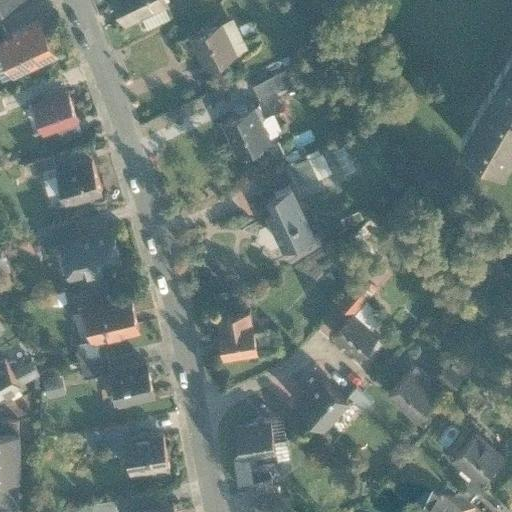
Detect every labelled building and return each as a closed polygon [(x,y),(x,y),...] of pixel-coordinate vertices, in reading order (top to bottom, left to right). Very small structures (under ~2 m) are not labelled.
[(112,0),(121,18),(160,0),(112,0)] [(219,15),(186,31),(203,63),(235,47),(219,15)] [(8,31),(0,35),(0,42),(12,69),(57,48),(41,16),(8,31)] [(0,35),(8,31),(2,18),(0,19),(0,35)] [(511,44),(492,78),(511,89),(511,44)] [(253,78),(258,91),(276,83),(271,70),(253,78)] [(458,134),(504,162),(511,149),(511,89),(492,78),(458,134)] [(69,86),(33,99),(43,128),(57,123),(79,115),(69,86)] [(253,100),(218,115),(234,153),(269,137),(253,100)] [(83,128),(79,115),(57,123),(62,136),(83,128)] [(321,143),(285,158),(295,180),(330,166),(321,143)] [(32,172),(55,165),(50,150),(28,156),(32,172)] [(92,154),(55,165),(65,199),(102,188),(92,154)] [(290,179),(259,193),(282,243),(312,229),(290,179)] [(59,235),(78,230),(75,214),(49,223),(53,239),(60,237),(59,235)] [(78,230),(59,235),(60,237),(69,275),(123,262),(113,221),(78,230)] [(337,297),(351,308),(376,281),(363,269),(337,297)] [(130,288),(83,299),(92,337),(140,326),(130,288)] [(249,305),(213,311),(220,351),(257,345),(249,305)] [(351,308),(331,332),(360,356),(380,332),(351,308)] [(111,368),(110,364),(107,350),(80,356),(84,375),(111,368)] [(438,373),(453,384),(470,363),(455,351),(438,373)] [(4,352),(0,354),(0,391),(20,381),(4,352)] [(146,356),(110,364),(111,368),(118,400),(154,392),(146,356)] [(406,364),(384,389),(414,414),(435,389),(406,364)] [(292,398),(321,424),(346,396),(317,370),(292,398)] [(372,398),(354,383),(347,391),(364,406),(372,398)] [(0,499),(18,500),(18,476),(20,476),(19,415),(0,415),(0,499)] [(269,416),(232,422),(238,455),(274,449),(269,416)] [(125,419),(102,424),(104,436),(128,431),(125,419)] [(502,451),(473,426),(449,453),(470,471),(478,478),(502,451)] [(163,428),(124,435),(131,470),(169,463),(163,428)] [(461,483),(477,496),(485,487),(476,479),(478,478),(470,471),(461,483)] [(277,511),(268,474),(246,480),(254,511),(277,511)] [(449,495),(465,509),(477,496),(461,483),(449,495)] [(137,491),(114,496),(116,505),(139,501),(137,491)] [(449,495),(445,492),(427,511),(468,511),(465,509),(449,495)] [(174,511),(172,497),(139,503),(140,511),(174,511)]
